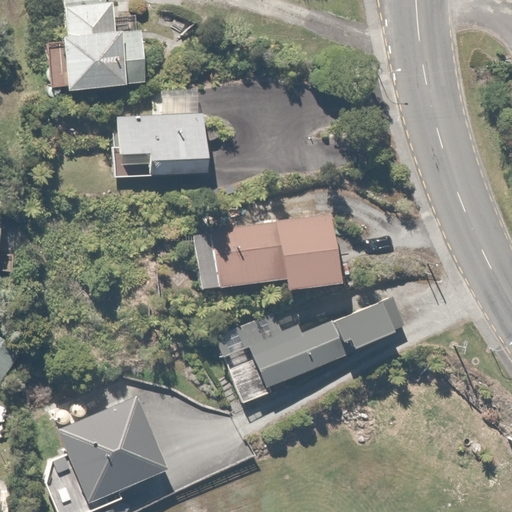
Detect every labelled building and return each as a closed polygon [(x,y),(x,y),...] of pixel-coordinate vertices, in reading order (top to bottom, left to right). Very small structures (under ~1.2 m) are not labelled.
[(124,1),(69,7),(78,95),(152,87),(146,30),(127,32),(124,1)] [(122,115),(124,158),(157,157),(157,178),(217,176),(215,113),(122,115)] [(4,203),(0,202),(0,267),(27,269),(30,224),(3,223),(4,203)] [(355,288),(346,216),(214,232),(221,287),(298,278),(300,295),(355,288)] [(394,296),(343,321),(361,356),(411,331),(394,296)] [(298,325),(221,361),(242,406),(352,355),(336,320),(302,335),(298,325)] [(0,373),(17,348),(0,336),(0,373)] [(132,397),(61,430),(97,508),(169,475),(132,397)] [(11,511),(14,489),(0,488),(0,511),(11,511)]
